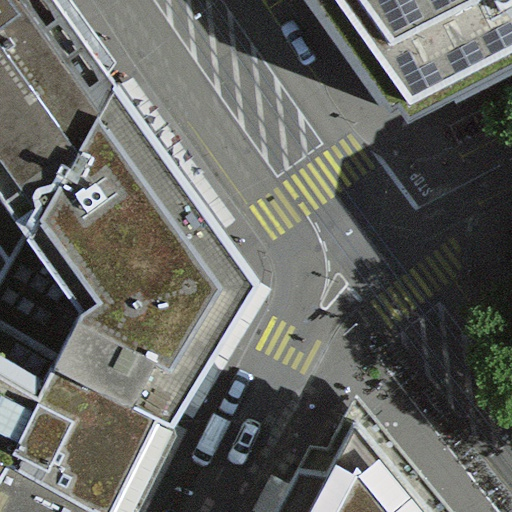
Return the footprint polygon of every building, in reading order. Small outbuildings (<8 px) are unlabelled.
[(0,0),(0,275),(109,84),(104,76),(111,66),(64,0),(0,0)] [(393,108),(403,122),(511,66),(511,0),(305,0),(316,15),(386,113),(393,108)] [(156,149),(110,85),(109,84),(0,275),(0,326),(53,358),(50,365),(167,423),(191,383),(253,283),(156,149)] [(53,358),(0,326),(0,464),(3,459),(98,511),(122,511),(130,497),(168,423),(167,423),(50,365),(53,358)] [(427,511),(351,419),(313,488),(284,487),(271,511),(427,511)] [(98,511),(3,459),(0,464),(0,511),(98,511)]
